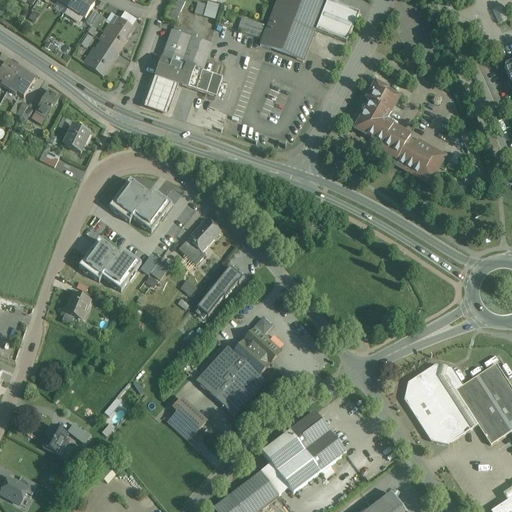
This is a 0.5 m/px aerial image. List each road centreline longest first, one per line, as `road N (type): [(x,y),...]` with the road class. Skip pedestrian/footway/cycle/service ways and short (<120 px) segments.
road 1 (residential): [(355,373),(281,269),(203,191),(168,168),(120,165),(96,181),(83,203),(0,427)]
road 2 (primary): [(0,37),(112,112),(298,179)]
road 3 (unclassified): [(193,511),(268,424),(355,373)]
road 4 (primary): [(298,179),(477,277)]
road 5 (residential): [(298,179),(387,0)]
road 6 (residential): [(443,0),(511,165)]
road 7 (unclassified): [(355,373),(451,511)]
road 8 (unclassified): [(479,310),(355,373)]
